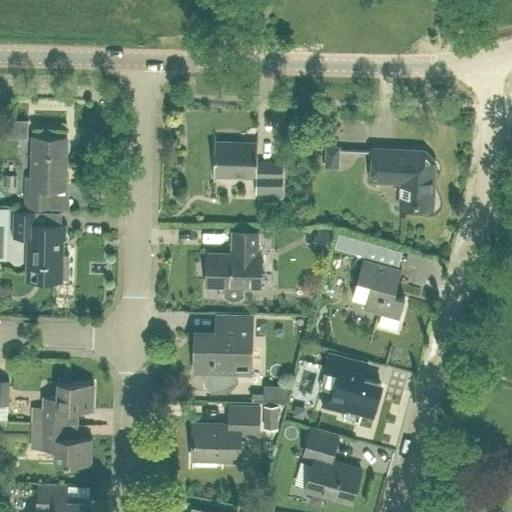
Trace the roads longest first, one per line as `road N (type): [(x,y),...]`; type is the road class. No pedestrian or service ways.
road 1 (unclassified): [(396,511),(479,227),(492,115),(485,58)]
road 2 (tertiary): [(144,59),(418,65),(485,58)]
road 3 (residential): [(135,335),(144,59)]
road 4 (residential): [(121,511),(133,460),(135,335)]
road 5 (tertiary): [(144,59),(0,55)]
road 6 (residential): [(0,331),(135,335)]
